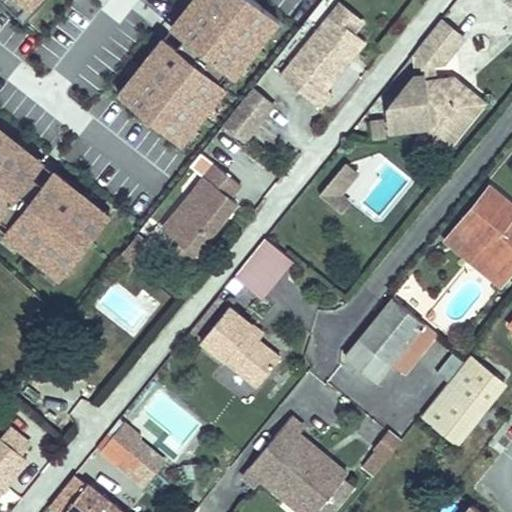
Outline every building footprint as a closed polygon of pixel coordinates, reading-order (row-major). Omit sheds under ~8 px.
[(1,0),(20,17),(36,0),(1,0)] [(48,0),(36,0),(20,17),(26,24),(48,0)] [(283,19),(258,0),(195,0),(175,27),(195,42),(186,54),(166,38),(122,95),(186,144),(229,88),(223,83),(232,70),(239,75),(283,19)] [(370,21),(347,3),(339,12),(362,31),(370,21)] [(354,62),(351,59),(356,54),(359,56),(373,39),(362,31),(339,12),(289,73),(329,106),(340,91),(334,87),(355,62),(354,62)] [(447,17),(430,37),(431,72),(422,72),(397,102),(398,123),(438,121),(443,125),(457,137),(477,112),(468,105),(481,89),(462,74),(443,76),(442,58),(451,58),(470,35),(447,17)] [(258,89),(250,99),(271,116),(279,106),(258,89)] [(477,112),(489,95),(481,89),(468,105),(477,112)] [(250,99),(228,126),(248,144),(271,116),(250,99)] [(457,137),(443,125),(436,132),(450,145),(457,137)] [(0,223),(2,221),(14,230),(9,237),(66,281),(115,217),(58,174),(48,187),(36,178),(46,164),(0,128),(0,223)] [(250,177),(212,147),(202,160),(213,169),(175,218),(191,233),(209,247),(248,197),(240,190),(250,177)] [(350,158),(337,174),(349,184),(362,168),(350,158)] [(337,174),(325,190),(346,207),(354,197),(345,190),(349,184),(337,174)] [(511,202),(488,185),(458,222),(485,244),(511,266),(511,219),(507,216),(511,209),(511,202)] [(485,244),(458,222),(447,237),(474,258),(485,244)] [(191,233),(181,244),(198,259),(209,247),(191,233)] [(235,276),(264,299),(295,258),(266,236),(235,276)] [(511,266),(485,244),(474,258),(502,281),(511,268),(511,266)] [(366,338),(398,363),(412,346),(423,355),(442,332),(425,319),(398,298),(366,338)] [(204,342),(226,361),(248,333),(256,323),(234,305),(204,342)] [(248,333),(255,339),(263,328),(256,323),(248,333)] [(248,333),(226,361),(257,386),(260,386),(281,360),(255,339),(248,333)] [(412,346),(398,363),(409,372),(423,355),(412,346)] [(422,416),(456,442),(501,387),(466,360),(422,416)] [(0,413),(0,428),(2,430),(15,413),(6,406),(0,413)] [(277,464),(262,483),(288,503),(295,495),(317,511),(348,475),(332,463),(325,471),(318,466),(324,458),(300,437),(304,432),(302,429),(292,420),(265,454),(277,464)] [(376,436),(395,451),(403,440),(385,426),(376,436)] [(125,429),(113,443),(129,456),(131,457),(143,443),(129,432),(125,429)] [(15,434),(3,447),(23,464),(34,450),(15,434)] [(109,440),(100,452),(120,467),(129,456),(113,443),(110,440),(109,440)] [(0,502),(28,468),(23,464),(3,447),(0,444),(0,502)] [(250,473),(262,483),(277,464),(265,454),(250,473)] [(332,463),(324,458),(318,466),(325,471),(332,463)] [(71,511),(104,511),(109,507),(89,491),(71,511)] [(317,511),(295,495),(288,503),(299,511),(317,511)]
